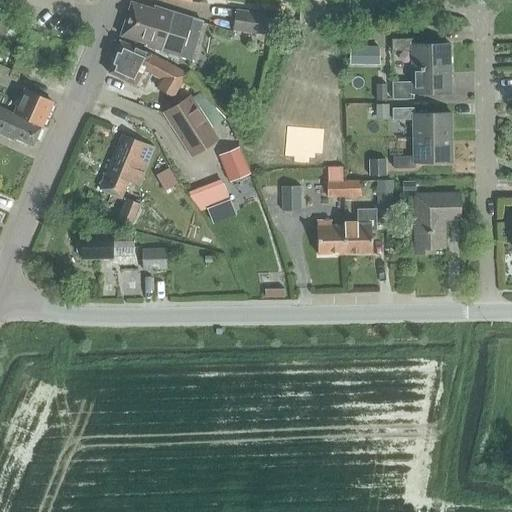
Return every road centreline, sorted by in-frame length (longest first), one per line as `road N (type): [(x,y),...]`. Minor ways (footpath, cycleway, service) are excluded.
road 1 (unclassified): [(488,311),(105,315),(60,312),(13,293)]
road 2 (secondary): [(13,293),(14,246),(113,0)]
road 3 (residential): [(488,311),(483,12)]
